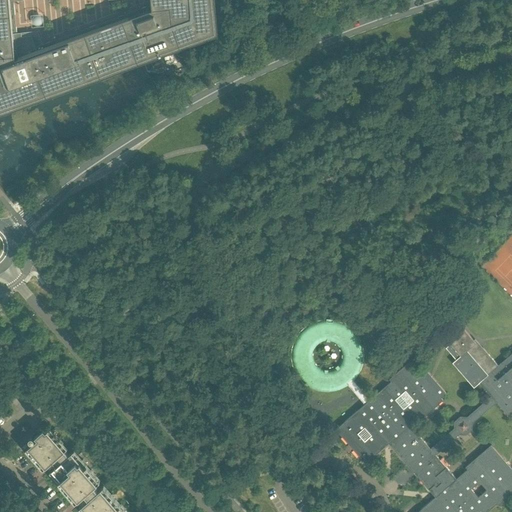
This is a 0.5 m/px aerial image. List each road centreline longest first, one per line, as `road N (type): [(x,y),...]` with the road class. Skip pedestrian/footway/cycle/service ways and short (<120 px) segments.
road 1 (secondary): [(8,231),(100,160),(180,112),(301,47),(435,0)]
road 2 (residential): [(209,511),(5,265)]
